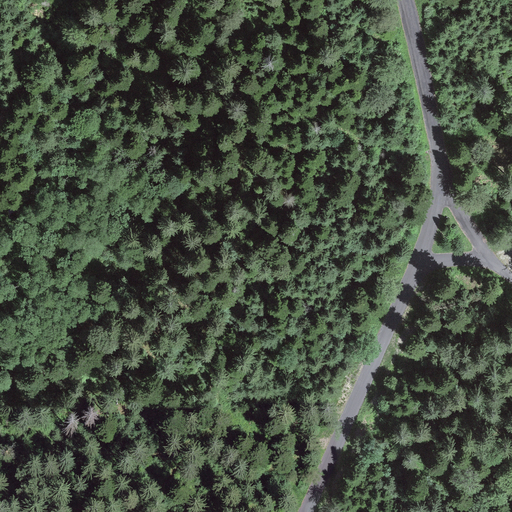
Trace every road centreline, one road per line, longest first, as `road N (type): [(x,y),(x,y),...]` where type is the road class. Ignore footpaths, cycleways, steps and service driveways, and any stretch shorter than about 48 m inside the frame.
road 1 (unclassified): [(307,511),(419,265)]
road 2 (unclassified): [(440,190),(405,0)]
